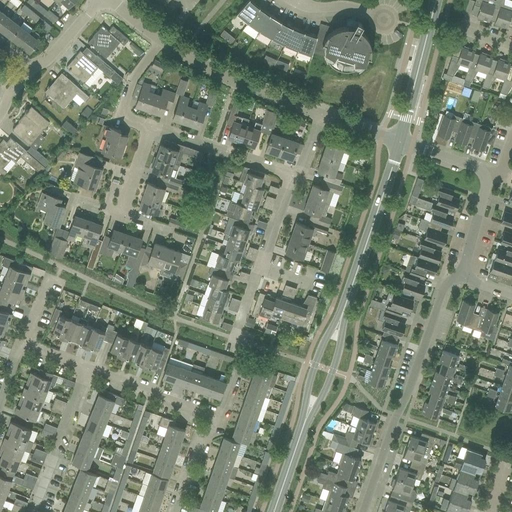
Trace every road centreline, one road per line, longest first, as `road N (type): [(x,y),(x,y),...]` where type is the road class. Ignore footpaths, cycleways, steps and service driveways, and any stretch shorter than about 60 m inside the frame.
road 1 (residential): [(363,511),(442,291),(461,272)]
road 2 (tertiary): [(342,309),(399,143)]
road 3 (unclassified): [(319,114),(234,81),(164,41)]
road 4 (residential): [(290,177),(147,128)]
road 5 (residential): [(33,511),(86,371)]
road 6 (tertiary): [(399,143),(436,0)]
road 7 (residential): [(213,421),(86,371)]
road 8 (tertiary): [(303,424),(332,373),(342,309)]
road 9 (tertiary): [(342,309),(312,366),(303,424)]
road 10 (residential): [(164,41),(129,83),(120,119),(147,128)]
